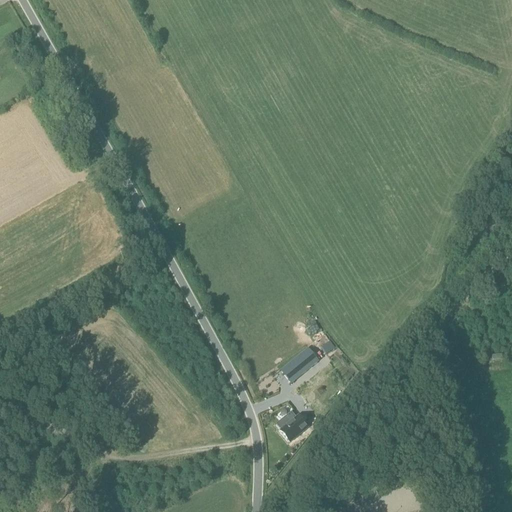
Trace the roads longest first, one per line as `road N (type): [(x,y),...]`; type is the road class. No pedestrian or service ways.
road 1 (unclassified): [(259,511),(259,445),(242,393),(22,0)]
road 2 (track): [(511,255),(432,332),(473,511)]
road 3 (track): [(259,445),(133,453),(0,393)]
road 4 (track): [(162,242),(0,333)]
